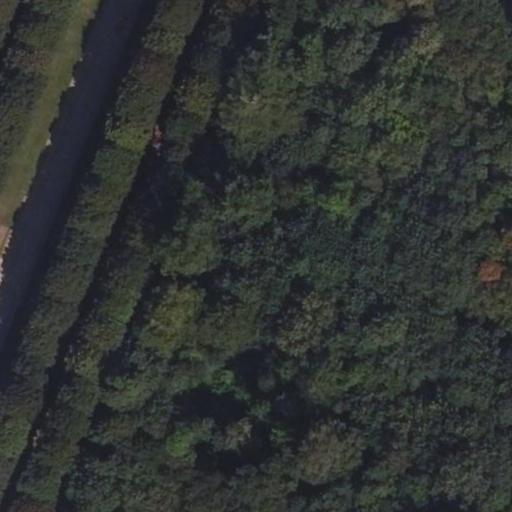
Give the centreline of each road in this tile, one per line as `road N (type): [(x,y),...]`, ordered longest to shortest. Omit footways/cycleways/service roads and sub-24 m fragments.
road 1 (track): [(205,0),(0,510)]
road 2 (track): [(128,0),(0,318)]
